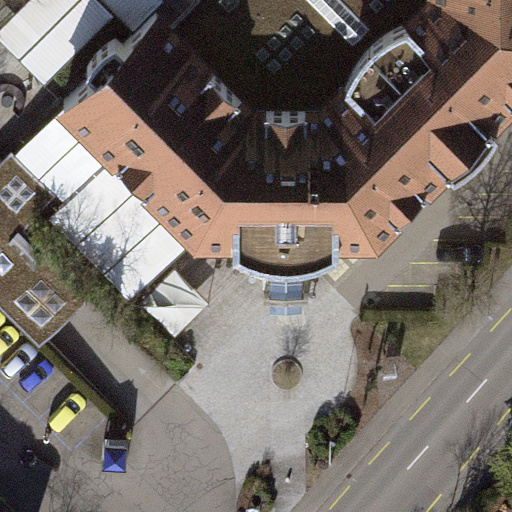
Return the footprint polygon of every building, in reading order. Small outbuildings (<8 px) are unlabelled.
[(152,0),(142,0),(45,93),(52,99),(184,236),(221,235),(260,255),(260,293),(286,293),(311,293),(312,248),(334,235),(370,234),(511,90),(511,0),(398,0),(309,89),(241,90),(163,11),(152,0)] [(174,0),(163,11),(241,90),(309,89),(398,0),(174,0)] [(3,146),(46,190),(129,286),(184,236),(52,99),(3,146)] [(0,149),(0,306),(28,336),(79,287),(14,221),(46,190),(3,146),(0,149)] [(151,296),(183,331),(215,301),(183,266),(151,296)]
